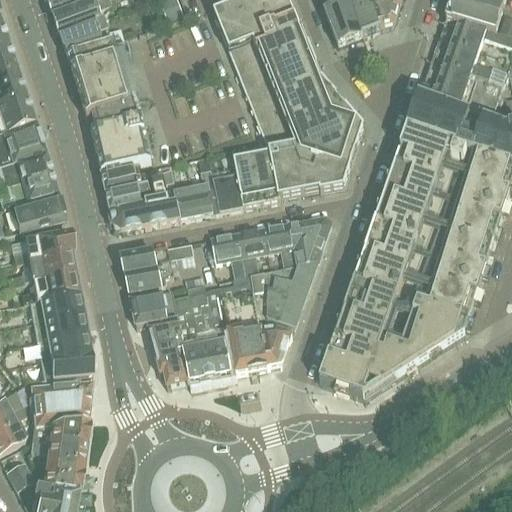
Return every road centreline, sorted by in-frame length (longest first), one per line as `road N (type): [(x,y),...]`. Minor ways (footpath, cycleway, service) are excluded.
road 1 (residential): [(90,256),(359,209)]
road 2 (residential): [(90,256),(20,0)]
road 3 (residential): [(296,432),(294,395),(359,209)]
road 4 (residential): [(161,453),(132,402),(90,256)]
road 5 (tertiary): [(369,433),(511,349)]
